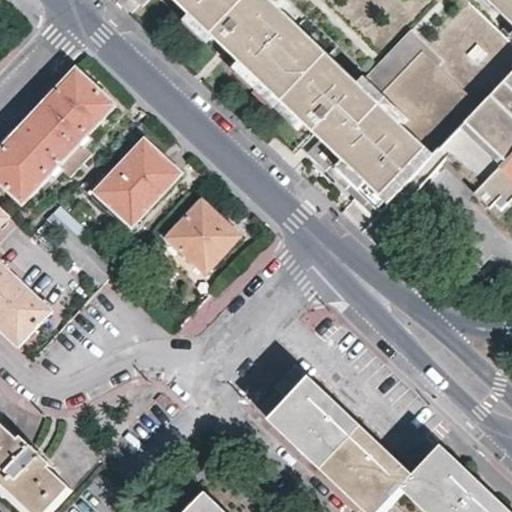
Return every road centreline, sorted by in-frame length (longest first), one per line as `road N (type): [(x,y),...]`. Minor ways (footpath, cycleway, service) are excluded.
road 1 (residential): [(81,17),(331,250)]
road 2 (residential): [(0,350),(34,381),(60,387),(109,359),(201,362)]
road 3 (residential): [(327,511),(209,400),(201,362)]
road 4 (residential): [(388,307),(399,334),(511,443)]
road 5 (residential): [(201,362),(220,355),(331,250)]
